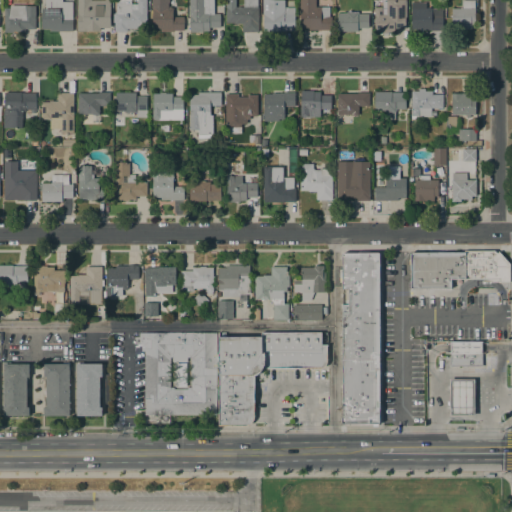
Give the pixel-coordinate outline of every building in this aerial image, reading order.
[(72,31),(49,31),(49,29),(41,29),(41,8),(45,8),(45,0),(62,0),(62,1),(72,1),(72,31)] [(94,30),(78,30),(78,16),(77,16),(77,0),(90,0),(90,11),(99,11),(99,13),(109,13),(109,30),(94,30)] [(131,2),(131,4),(137,4),(137,0),(146,0),(146,31),(114,31),(114,22),(113,22),(113,14),(114,14),(114,12),(116,12),(116,2),(118,2),(118,0),(131,0),(131,2)] [(169,0),(169,3),(168,3),(168,7),(172,7),(172,17),(183,17),(183,30),(173,30),(173,31),(160,32),(160,28),(152,28),(152,11),(151,11),(151,0),(169,0)] [(213,0),(213,14),(219,14),(220,27),(209,27),(209,31),(202,31),(202,32),(189,32),(189,15),(189,0),(213,0)] [(243,7),(243,0),(257,0),(257,6),(258,6),(258,32),(242,32),(242,23),(234,23),(226,23),(226,0),(235,0),(235,7),(243,7)] [(284,0),(284,7),(295,7),(295,16),(294,16),(294,31),(263,31),(263,14),(262,14),(262,0),(284,0)] [(308,28),(300,28),(300,8),(299,8),(299,0),(315,0),(315,7),(329,7),(329,16),(331,16),(331,30),(308,30),(308,28)] [(406,0),(406,17),(405,17),(405,29),(394,29),(394,32),(387,32),(387,33),(381,33),(381,32),(375,32),(375,15),(374,15),(374,7),(382,7),(382,15),(386,15),(386,0),(406,0)] [(462,8),(462,0),(474,0),(474,24),(470,24),(470,27),(451,27),(451,8),(462,8)] [(411,2),(426,2),(426,8),(432,8),(432,9),(442,9),(442,30),(431,31),(431,30),(420,30),(420,29),(411,29),(411,2)] [(4,8),(10,8),(10,5),(25,5),(35,5),(35,29),(24,29),(24,32),(17,32),(17,34),(11,34),(11,32),(4,32),(4,8)] [(337,13),(346,13),(346,11),(358,11),(358,14),(368,14),(368,27),(358,27),(358,31),(338,31),(337,13)] [(411,91),(418,91),(418,90),(424,90),(424,91),(432,91),(432,94),(443,94),(442,108),(431,108),(431,116),(418,116),(411,116),(411,91)] [(313,91),(313,92),(320,92),(320,95),(331,95),(331,109),(320,109),(320,117),(308,117),(308,116),(300,116),(300,108),(301,91),(313,91)] [(3,110),(4,110),(4,92),(21,92),(21,93),(35,93),(35,109),(25,109),(25,111),(22,111),(22,127),(3,127),(3,110)] [(78,114),(78,93),(98,93),(98,92),(110,92),(109,106),(99,106),(99,115),(99,123),(92,123),(92,114),(78,114)] [(115,111),(115,92),(135,92),(135,96),(146,96),(146,117),(136,117),(136,112),(129,112),(129,113),(127,113),(127,112),(125,112),(125,111),(115,111)] [(151,120),(151,110),(153,110),(153,93),(159,93),(159,92),(165,92),(165,93),(172,93),(172,97),(183,97),(183,120),(151,120)] [(220,105),(210,105),(210,115),(212,115),(212,139),(197,139),(197,134),(190,134),(190,129),(189,129),(189,114),(189,94),(197,94),(197,92),(220,92),(220,105)] [(263,94),(271,94),(271,93),(283,93),(283,92),(294,92),(294,106),(284,106),(284,119),(278,119),(278,121),(263,121),(263,94)] [(357,93),(357,92),(369,93),(369,106),(358,106),(358,115),(351,115),(351,114),(337,114),(337,94),(337,95),(337,93),(357,93)] [(391,92),(405,92),(405,109),(394,109),(394,119),(385,119),(385,110),(374,110),(374,92),(391,92)] [(60,133),(60,128),(50,129),(50,119),(41,119),(41,102),(49,102),(49,101),(57,101),(57,93),(70,93),(70,96),(73,96),(73,133),(60,133)] [(471,93),(471,98),(475,98),(475,114),(470,114),(470,117),(466,117),(466,114),(452,114),(452,97),(451,97),(451,93),(471,93)] [(225,127),(225,94),(238,94),(238,97),(248,97),(248,95),(257,95),(257,115),(250,115),(250,119),(246,119),(246,123),(240,123),(240,133),(227,133),(227,127),(225,127)] [(456,126),(446,126),(446,116),(456,116),(456,126)] [(476,129),(475,141),(458,140),(458,129),(463,129),(476,129)] [(433,148),(445,148),(445,165),(433,165),(433,148)] [(475,161),(462,161),(462,160),(460,160),(460,149),(462,149),(462,148),(475,148),(475,161)] [(369,200),(357,200),(357,197),(346,197),(346,199),(337,199),(337,161),(369,161),(369,200)] [(115,162),(129,162),(129,175),(135,175),(135,182),(146,182),(146,196),(135,196),(135,199),(115,199),(115,162)] [(385,171),(376,170),(376,163),(385,164),(385,171)] [(316,200),(316,191),(308,191),(308,190),(300,190),(300,164),(312,164),(313,168),(314,168),(314,170),(320,170),(320,169),(332,169),(332,200),(316,200)] [(78,165),(91,165),(91,174),(93,174),(93,178),(98,177),(98,187),(109,186),(109,200),(98,201),(98,200),(87,200),(87,199),(78,199),(78,165)] [(283,166),(283,177),(293,177),(293,188),(295,188),(295,201),(263,201),(263,200),(263,166),(283,166)] [(420,175),(410,176),(409,169),(419,168),(420,175)] [(183,200),(152,200),(152,178),(152,171),(162,171),(162,170),(173,170),(173,186),(183,186),(183,200)] [(452,173),(466,173),(466,180),(475,180),(476,193),(477,193),(477,195),(476,195),(476,196),(475,196),(475,197),(473,197),(472,196),(471,196),(471,199),(461,199),(461,201),(457,201),(457,202),(455,202),(455,201),(451,202),(451,196),(451,194),(451,186),(450,186),(450,184),(451,184),(451,180),(452,180),(452,173)] [(41,201),(41,183),(51,183),(51,174),(68,174),(68,184),(72,184),(72,198),(62,198),(62,201),(41,201)] [(227,202),(227,184),(226,184),(226,176),(228,176),(228,175),(231,175),(231,176),(242,176),(242,183),(257,183),(257,197),(246,197),(246,201),(239,201),(239,202),(227,202)] [(415,180),(420,180),(420,175),(429,175),(429,180),(438,180),(438,196),(433,196),(433,201),(414,201),(414,197),(415,197),(415,180)] [(18,178),(18,177),(25,177),(25,186),(36,186),(36,200),(24,200),(24,199),(4,199),(4,178),(18,178)] [(374,187),(385,187),(385,177),(392,177),(392,178),(406,178),(406,198),(397,198),(397,201),(374,201),(374,187)] [(220,184),(220,200),(206,200),(206,201),(189,201),(189,183),(199,183),(199,182),(201,182),(201,180),(203,180),(203,182),(210,181),(210,184),(220,184)] [(509,262),(509,283),(498,283),(498,282),(483,282),(483,279),(464,279),(464,281),(453,281),(453,290),(409,291),(409,280),(411,280),(410,253),(464,253),(464,251),(498,251),(501,253),(509,262)] [(356,426),(356,423),(342,424),(342,312),(348,312),(348,289),(342,289),(342,253),(379,253),(380,357),(380,359),(382,359),(382,426),(373,426),(356,426)] [(0,265),(13,265),(13,266),(27,266),(27,282),(16,282),(16,285),(10,285),(10,287),(5,287),(5,284),(0,284),(0,265)] [(127,289),(126,289),(126,290),(123,290),(123,289),(122,289),(122,296),(106,296),(106,287),(107,287),(107,268),(115,268),(115,266),(128,265),(137,265),(137,266),(138,266),(138,279),(127,279),(127,285),(127,289)] [(249,265),(249,277),(250,277),(250,294),(249,294),(249,303),(239,303),(239,297),(222,297),(222,289),(218,289),(218,268),(226,268),(226,265),(249,265)] [(313,293),(311,300),(301,300),(301,293),(299,293),(299,292),(293,292),(293,280),(300,280),(300,267),(313,267),(313,265),(325,265),(325,272),(324,272),(325,292),(313,292),(313,293)] [(33,291),(33,267),(41,267),(41,266),(54,266),(54,270),(65,270),(65,283),(64,283),(64,291),(66,291),(66,300),(53,301),(53,291),(42,291),(42,296),(34,296),(34,291),(33,291)] [(69,303),(69,275),(78,275),(86,274),(86,266),(101,266),(101,279),(103,279),(103,286),(101,286),(101,304),(79,304),(79,303),(69,303)] [(181,270),(192,270),(192,267),(199,267),(199,266),(206,266),(206,267),(213,267),(213,276),(214,276),(214,280),(213,280),(213,282),(214,282),(214,285),(213,285),(213,292),(211,292),(211,293),(206,293),(206,292),(205,292),(205,288),(204,288),(204,285),(205,285),(205,284),(201,284),(201,285),(193,285),(193,286),(196,286),(196,290),(193,290),(193,291),(182,291),(182,289),(181,289),(181,284),(181,270)] [(254,299),(254,276),(263,276),(263,275),(271,275),(271,266),(286,266),(286,279),(289,279),(289,287),(286,287),(286,291),(283,291),(283,299),(254,299)] [(144,267),(158,267),(175,267),(175,285),(172,285),(172,293),(156,293),(156,296),(145,296),(144,267)] [(208,300),(201,308),(192,299),(199,292),(208,300)] [(232,319),(217,319),(217,301),(217,300),(217,297),(221,297),(221,300),(227,300),(227,298),(230,298),(230,301),(233,301),(232,319)] [(157,316),(144,316),(144,302),(157,302),(157,316)] [(66,303),(66,314),(53,314),(53,303),(66,303)] [(288,320),(273,320),(273,303),(288,303),(288,320)] [(321,305),(321,320),(296,320),(296,317),(293,317),(293,304),(321,305)] [(32,312),(32,305),(40,305),(40,313),(41,313),(40,319),(32,319),(32,312)] [(146,410),(146,351),(141,351),(141,344),(135,344),(135,337),(139,337),(139,334),(146,334),(216,333),(216,414),(135,415),(135,410),(146,410)] [(218,337),(261,336),(261,333),(321,333),(321,345),(327,345),(327,362),(326,365),(324,367),(322,368),(264,368),(262,371),(260,373),(257,375),(255,375),(255,415),(254,418),(254,420),(252,423),(249,425),(246,426),(219,426),(218,337)] [(450,366),(450,353),(450,343),(482,343),(482,366),(450,366)] [(4,416),(4,364),(4,362),(11,362),(11,364),(29,364),(29,377),(27,377),(27,407),(29,407),(29,416),(4,416)] [(44,407),(46,407),(46,377),(44,377),(44,364),(62,364),(62,362),(69,362),(69,416),(44,416),(44,407)] [(76,416),(76,363),(77,363),(77,362),(83,362),(83,363),(102,363),(102,377),(100,377),(100,407),(102,407),(102,416),(76,416)] [(474,416),(449,416),(449,379),(475,379),(474,416)]
